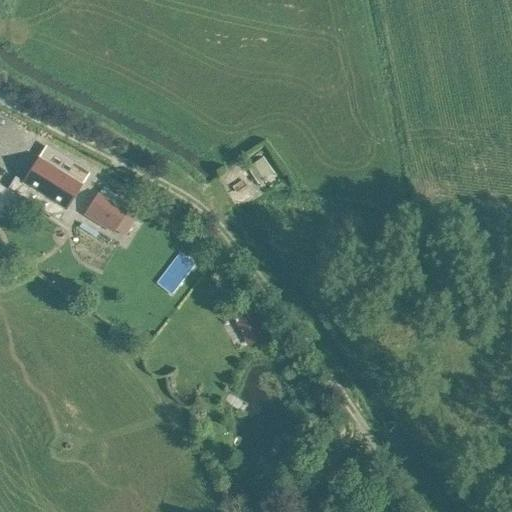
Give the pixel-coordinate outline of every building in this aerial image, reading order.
[(262,157),(253,164),(264,180),(273,173),(262,157)] [(80,185),(39,159),(23,183),(18,180),(10,192),(22,200),(23,198),(58,221),(80,185)] [(0,201),(15,211),(22,200),(10,192),(0,186),(0,201)] [(98,195),(85,215),(114,233),(116,230),(118,226),(123,218),(125,214),(126,213),(125,212),(115,206),(98,195)] [(251,332),(256,342),(262,339),(246,306),(230,314),(242,337),(251,332)]
